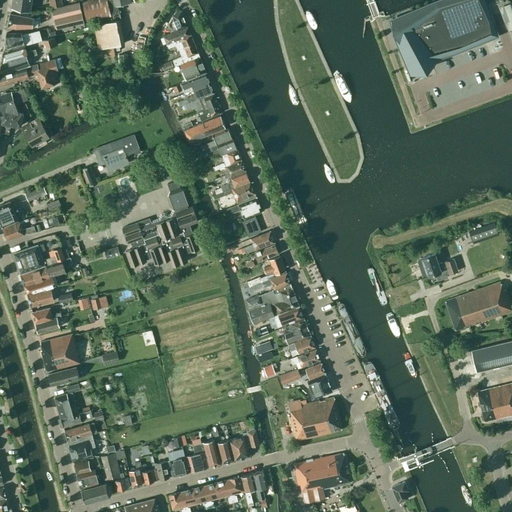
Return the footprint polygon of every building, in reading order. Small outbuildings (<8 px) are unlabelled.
[(30,11),(31,0),(12,0),(11,8),(30,11)] [(87,22),(111,17),(107,0),(88,0),(82,1),(87,22)] [(107,0),(110,14),(119,12),(117,5),(131,2),(130,0),(107,0)] [(496,35),(483,0),(446,0),(391,21),(408,67),(420,60),(431,54),(432,55),(441,51),(443,55),(496,35)] [(84,22),(79,2),(51,8),(56,29),(84,22)] [(170,20),(168,23),(171,32),(187,25),(181,10),(174,14),(170,20)] [(34,17),(10,13),(7,26),(16,28),(32,27),(34,17)] [(99,49),(122,44),(117,20),(94,25),(99,49)] [(163,35),(166,43),(190,33),(187,26),(163,35)] [(3,51),(24,45),(42,40),(39,30),(29,33),(21,34),(21,33),(18,33),(6,33),(3,51)] [(190,33),(166,43),(168,48),(175,45),(177,50),(178,49),(194,43),(190,33)] [(46,48),(57,44),(56,41),(55,37),(55,36),(44,40),(46,48)] [(24,45),(3,51),(0,65),(0,73),(36,63),(39,63),(33,43),(24,45)] [(174,66),(180,64),(199,56),(194,43),(178,49),(182,59),(173,62),(174,66)] [(129,67),(128,53),(118,54),(120,68),(129,67)] [(180,64),(187,80),(191,79),(191,78),(205,72),(199,56),(180,64)] [(36,63),(37,64),(25,67),(27,75),(37,72),(41,87),(60,81),(57,71),(58,70),(58,69),(57,66),(55,58),(39,63),(36,63)] [(63,67),(60,58),(55,59),(57,66),(58,69),(63,67)] [(173,66),(171,60),(161,64),(163,70),(173,66)] [(19,78),(25,76),(23,67),(0,74),(0,85),(11,82),(19,79),(19,78)] [(187,80),(172,86),(175,92),(182,89),(192,85),(193,89),(209,82),(206,73),(191,79),(187,80)] [(195,94),(186,98),(188,102),(213,92),(209,82),(193,89),(195,94)] [(23,112),(18,111),(15,103),(27,99),(23,88),(11,92),(10,91),(0,94),(0,130),(9,132),(10,124),(20,126),(23,112)] [(202,108),(203,108),(217,102),(214,93),(193,101),(185,104),(187,109),(195,106),(197,110),(202,108)] [(27,115),(34,112),(29,101),(22,104),(27,115)] [(217,102),(203,108),(205,113),(199,115),(201,120),(221,112),(217,102)] [(192,126),(189,127),(184,129),(189,141),(225,126),(220,115),(192,126)] [(32,144),(49,136),(39,119),(22,128),(32,144)] [(205,143),(201,145),(202,149),(205,149),(232,138),(228,128),(212,134),(214,140),(205,143)] [(134,134),(110,143),(93,149),(99,164),(106,162),(108,169),(128,162),(126,158),(127,158),(127,156),(140,151),(134,134)] [(221,155),(236,149),(232,138),(204,149),(205,153),(218,148),(221,155)] [(214,170),(241,159),(236,149),(221,155),(222,156),(221,157),(223,161),(224,160),(224,162),(213,166),(214,170)] [(204,150),(196,153),(198,158),(206,155),(204,150)] [(225,178),(245,170),(241,160),(226,166),(228,171),(223,173),(224,175),(213,179),(215,183),(225,178)] [(98,182),(91,165),(82,169),(89,186),(98,182)] [(223,191),(249,180),(245,171),(230,177),(232,181),(220,186),(221,187),(221,188),(223,191)] [(154,264),(169,259),(172,266),(187,261),(184,253),(186,253),(206,246),(200,231),(193,233),(189,224),(197,221),(192,206),(187,207),(187,205),(189,200),(186,190),(185,190),(180,187),(177,180),(167,183),(170,191),(167,196),(170,207),(171,207),(173,208),(170,213),(168,214),(164,212),(160,214),(158,218),(150,221),(149,218),(137,222),(122,228),(127,243),(130,242),(132,248),(125,251),(131,266),(146,260),(145,259),(150,257),(152,257),(154,264)] [(283,185),(304,233),(315,229),(295,180),(283,185)] [(255,193),(249,181),(224,191),(225,194),(233,191),(237,200),(238,204),(256,197),(254,193),(255,193)] [(28,201),(46,193),(43,186),(24,193),(28,201)] [(256,197),(238,204),(227,209),(229,214),(240,209),(243,218),(262,211),(256,197)] [(13,209),(17,207),(14,199),(10,201),(0,204),(0,223),(1,227),(2,226),(17,220),(13,209)] [(61,205),(58,199),(47,203),(49,210),(61,205)] [(248,236),(260,231),(255,216),(242,221),(248,236)] [(57,224),(55,217),(46,219),(49,227),(57,224)] [(39,223),(33,225),(22,229),(19,221),(2,227),(7,239),(27,233),(28,234),(35,231),(41,230),(39,223)] [(499,235),(494,222),(469,231),(473,243),(499,235)] [(245,252),(274,241),(270,231),(251,238),(253,244),(243,247),(245,252)] [(58,262),(57,261),(55,255),(43,259),(38,244),(13,253),(20,274),(39,267),(39,268),(58,262)] [(257,261),(278,253),(275,244),(254,252),(257,261)] [(120,254),(117,246),(104,250),(107,258),(120,254)] [(421,257),(422,258),(417,260),(422,276),(427,275),(427,276),(435,273),(438,280),(446,277),(446,274),(448,273),(448,274),(458,271),(454,258),(444,261),(444,262),(442,262),(442,261),(438,263),(434,253),(421,257)] [(247,281),(249,286),(261,281),(280,274),(279,272),(285,270),(279,255),(269,259),(271,265),(264,268),(267,275),(260,277),(260,276),(247,281)] [(69,263),(68,259),(67,257),(65,258),(57,261),(58,262),(39,268),(20,274),(24,285),(55,275),(66,271),(64,265),(69,263)] [(96,273),(94,267),(82,271),(84,277),(96,273)] [(274,289),(290,283),(286,272),(280,274),(261,281),(264,287),(272,284),(274,289)] [(58,284),(55,275),(24,285),(27,293),(51,287),(55,286),(55,285),(58,284)] [(456,330),(511,310),(511,308),(505,289),(503,289),(500,281),(445,300),(444,300),(455,330),(456,330)] [(291,287),(290,283),(274,289),(246,299),(248,308),(248,310),(253,323),(278,313),(299,305),(291,287)] [(31,306),(54,300),(51,287),(27,293),(30,307),(31,307),(31,306)] [(59,302),(72,299),(71,293),(57,296),(59,302)] [(102,307),(99,297),(90,299),(93,309),(102,307)] [(52,318),(51,314),(48,305),(45,306),(37,308),(38,310),(32,311),(31,311),(34,323),(52,318)] [(299,306),(274,315),(273,316),(277,326),(285,323),(285,324),(303,317),(299,306)] [(60,312),(51,314),(52,318),(34,323),(37,332),(59,326),(57,318),(61,317),(60,312)] [(288,325),(290,331),(284,333),(288,344),(297,340),(310,335),(304,319),(288,325)] [(266,326),(255,330),(257,334),(258,337),(269,333),(268,330),(266,326)] [(46,371),(79,362),(72,333),(40,342),(42,350),(41,350),(46,371)] [(310,336),(294,342),(288,344),(290,350),(292,355),(315,346),(310,336)] [(511,362),(511,339),(471,349),(476,371),(511,362)] [(262,352),(272,348),(269,341),(260,344),(262,352)] [(301,367),(320,359),(315,349),(290,358),(292,363),(299,361),(301,367)] [(119,361),(116,350),(102,354),(104,365),(119,361)] [(273,357),(271,351),(261,354),(263,360),(273,357)] [(272,363),(274,370),(288,367),(287,360),(272,363)] [(309,378),(325,372),(321,362),(305,368),(309,378)] [(266,375),(274,372),(271,364),(263,367),(266,375)] [(79,378),(75,367),(73,367),(48,374),(51,385),(79,378)] [(282,384),(301,377),(297,368),(278,376),(282,384)] [(309,379),(313,390),(307,393),(309,400),(332,391),(325,373),(309,379)] [(511,413),(511,382),(477,391),(484,421),(511,413)] [(66,386),(68,393),(72,392),(80,389),(78,383),(66,386)] [(54,397),(60,416),(63,426),(93,418),(90,409),(89,409),(88,406),(80,408),(82,411),(78,412),(77,407),(76,407),(72,392),(68,393),(54,397)] [(294,440),(341,429),(334,397),(324,399),(319,400),(300,404),(299,399),(288,402),(291,416),(289,416),(294,440)] [(95,419),(104,417),(102,410),(93,413),(95,419)] [(132,423),(130,414),(123,415),(125,425),(132,423)] [(252,418),(251,417),(242,420),(242,421),(239,421),(241,429),(244,428),(244,429),(254,426),(253,425),(256,425),(254,418),(252,418)] [(64,430),(67,440),(92,433),(96,432),(94,422),(64,430)] [(228,439),(231,448),(233,460),(249,456),(247,447),(259,444),(255,429),(242,433),(243,436),(228,439)] [(93,439),(92,433),(67,440),(73,461),(92,456),(90,447),(88,441),(93,439)] [(175,446),(183,444),(181,435),(179,435),(179,436),(173,437),(175,446)] [(201,443),(203,452),(205,451),(209,466),(219,463),(213,439),(201,443)] [(228,440),(217,442),(222,462),(233,460),(228,440)] [(203,452),(201,443),(193,445),(195,453),(187,456),(191,471),(207,466),(203,452)] [(114,445),(106,447),(108,453),(114,452),(116,451),(114,445)] [(152,454),(150,447),(144,448),(146,455),(152,454)] [(167,460),(170,475),(173,475),(189,471),(182,448),(167,452),(169,460),(167,460)] [(114,452),(116,459),(125,456),(123,449),(116,451),(114,452)] [(120,475),(119,473),(116,459),(114,452),(99,456),(105,480),(120,475)] [(322,488),(350,482),(343,452),(293,463),(294,468),(298,484),(300,484),(304,502),(324,498),(322,488)] [(76,473),(83,472),(90,470),(88,460),(74,464),(76,473)] [(168,476),(170,475),(167,460),(165,461),(165,460),(156,462),(157,468),(155,461),(154,462),(157,475),(158,474),(160,479),(168,476)] [(140,475),(143,474),(141,468),(139,461),(134,463),(136,469),(135,469),(133,467),(130,468),(129,471),(128,471),(132,486),(142,483),(140,475)] [(156,475),(157,475),(154,462),(153,462),(154,464),(152,464),(153,469),(147,470),(145,463),(141,464),(145,482),(157,479),(156,475)] [(86,471),(83,472),(76,474),(80,488),(90,485),(90,482),(96,481),(94,473),(96,472),(95,470),(87,472),(86,471)] [(261,487),(266,486),(262,470),(252,472),(260,503),(261,507),(266,506),(265,501),(261,487)] [(119,473),(120,475),(121,478),(115,480),(117,490),(127,487),(130,486),(127,477),(124,478),(123,472),(119,473)] [(251,473),(240,476),(247,506),(253,504),(249,490),(256,488),(251,473)] [(227,479),(233,501),(237,500),(236,495),(234,495),(233,493),(242,491),(239,476),(229,478),(229,479),(227,479)] [(229,502),(233,501),(227,479),(215,482),(219,497),(228,494),(229,496),(227,497),(229,502)] [(405,491),(408,490),(404,481),(391,486),(398,502),(408,498),(405,491)] [(210,499),(219,497),(215,482),(204,485),(210,508),(214,506),(212,501),(211,501),(210,499)] [(111,491),(112,490),(111,490),(110,486),(110,485),(106,483),(105,483),(80,489),(84,503),(85,503),(85,502),(108,496),(109,495),(111,491)] [(205,509),(210,508),(204,485),(192,488),(196,503),(205,500),(206,502),(204,503),(205,509)] [(187,505),(196,503),(192,488),(181,491),(185,511),(190,511),(189,507),(187,507),(187,505)] [(181,511),(185,511),(181,491),(178,492),(169,494),(172,509),(182,506),(182,508),(181,509),(181,511)] [(8,511),(5,498),(0,498),(0,511),(8,511)] [(159,511),(157,504),(155,504),(154,498),(124,506),(126,511),(159,511)]
